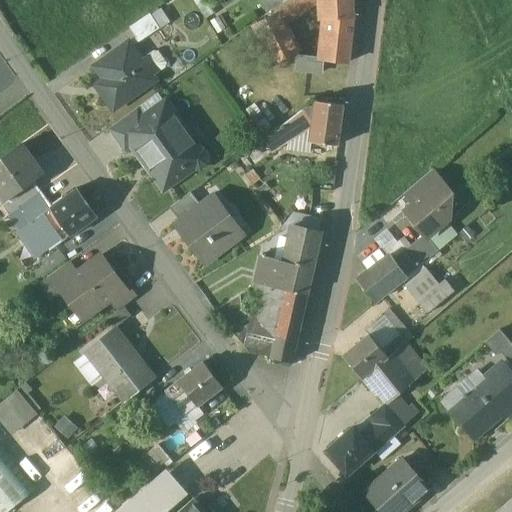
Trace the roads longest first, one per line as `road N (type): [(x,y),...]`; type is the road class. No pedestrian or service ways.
road 1 (residential): [(0,28),(53,112),(300,443)]
road 2 (residential): [(376,0),(340,257),(300,443)]
